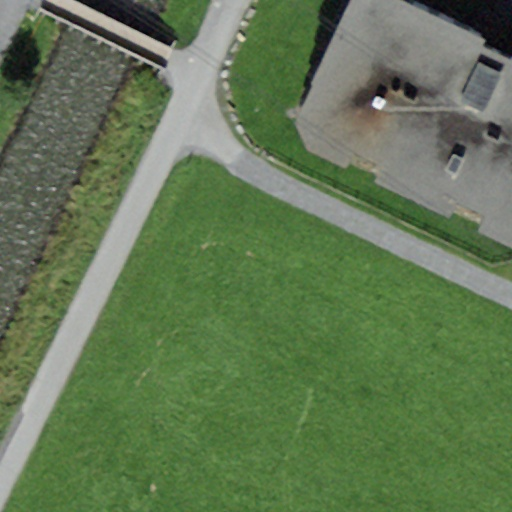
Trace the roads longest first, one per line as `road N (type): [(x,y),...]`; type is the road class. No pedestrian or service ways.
road 1 (residential): [(248,0),(0,490)]
road 2 (track): [(181,131),(511,297)]
